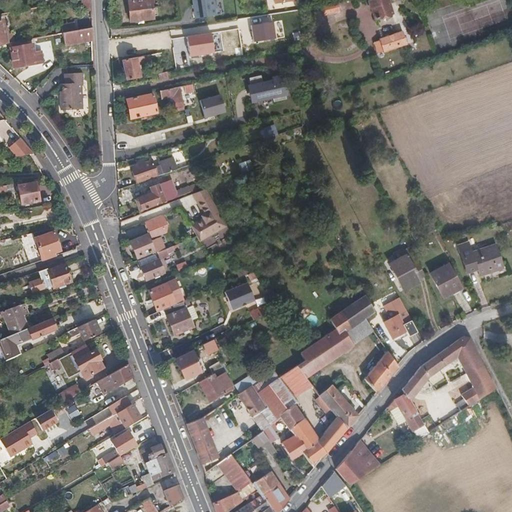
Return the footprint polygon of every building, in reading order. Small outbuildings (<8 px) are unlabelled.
[(92,9),(91,0),(84,0),(85,9),(92,9)] [(133,0),(129,0),(131,22),(154,20),(152,0),(133,0)] [(213,0),(191,0),(195,18),(216,14),(213,0)] [(369,0),(374,18),(392,13),(388,0),(369,0)] [(338,2),(323,6),(325,15),(340,11),(338,2)] [(15,40),(14,33),(6,34),(3,19),(0,19),(0,42),(12,41),(15,40)] [(273,22),(252,25),(254,42),(276,38),(273,22)] [(94,40),(94,28),(59,34),(60,38),(65,37),(66,44),(94,40)] [(379,52),(406,43),(402,32),(376,40),(379,52)] [(211,33),(188,37),(191,56),(214,53),(211,33)] [(45,62),(42,49),(35,50),(34,42),(19,44),(18,40),(15,40),(12,41),(15,66),(45,62)] [(137,42),(124,43),(125,50),(138,49),(137,42)] [(153,62),(152,54),(137,57),(138,64),(153,62)] [(138,64),(137,57),(125,59),(128,80),(141,77),(138,64)] [(85,109),(83,84),(85,83),(84,72),(66,73),(67,83),(64,84),(65,91),(65,98),(63,98),(64,110),(85,109)] [(287,91),(289,90),(286,77),(281,78),(281,76),(274,77),(275,80),(265,82),(263,75),(251,77),(255,98),(274,94),(275,97),(276,101),(289,98),(287,91)] [(183,94),(181,86),(161,90),(163,99),(177,96),(183,94)] [(128,100),(131,119),(158,113),(154,94),(128,100)] [(185,105),(183,94),(177,96),(179,106),(185,105)] [(221,95),(201,101),(206,118),(226,112),(221,95)] [(279,134),(275,124),(265,128),(268,137),(279,134)] [(32,150),(27,144),(18,133),(7,143),(14,153),(32,150)] [(180,168),(175,156),(161,161),(164,169),(157,171),(152,159),(133,168),(138,183),(180,168)] [(180,197),(172,179),(152,187),(153,191),(135,199),(140,213),(180,197)] [(34,180),(17,183),(20,201),(37,198),(34,180)] [(199,203),(212,195),(208,189),(194,194),(199,203)] [(230,226),(212,195),(199,203),(206,215),(203,217),(204,220),(196,225),(205,240),(230,226)] [(165,228),(161,217),(147,222),(152,233),(165,228)] [(412,232),(416,239),(432,231),(428,224),(412,232)] [(205,240),(196,225),(192,227),(201,243),(205,240)] [(162,235),(168,233),(165,228),(152,233),(154,238),(162,235)] [(41,259),(54,255),(53,251),(59,250),(53,233),(35,239),(41,259)] [(167,248),(162,235),(154,238),(151,240),(148,234),(132,241),(138,257),(153,251),(154,254),(167,248)] [(165,272),(159,259),(170,254),(169,252),(176,249),(175,245),(167,248),(154,254),(139,260),(147,279),(165,272)] [(401,260),(415,253),(412,248),(398,255),(401,260)] [(507,273),(499,249),(476,256),(476,257),(473,257),(472,253),(462,255),(465,263),(467,262),(472,277),(481,275),(483,281),(507,273)] [(427,276),(415,253),(401,260),(391,265),(403,288),(427,276)] [(69,277),(64,261),(46,267),(52,283),(69,277)] [(433,271),(446,297),(464,287),(451,262),(433,271)] [(223,290),(231,309),(254,299),(247,280),(223,290)] [(150,291),(157,309),(175,302),(173,296),(178,294),(173,281),(150,291)] [(307,376),(373,331),(365,319),(375,312),(366,295),(332,318),(338,328),(303,351),(307,358),(299,364),(307,376)] [(263,314),(278,307),(274,300),(260,307),(263,314)] [(197,324),(196,321),(193,322),(184,301),(166,309),(168,315),(176,335),(195,327),(194,325),(197,324)] [(25,326),(20,313),(23,312),(19,302),(1,308),(10,332),(25,326)] [(263,314),(260,307),(250,311),(254,319),(263,314)] [(420,331),(413,318),(404,323),(400,314),(387,320),(394,337),(408,331),(410,335),(420,331)] [(17,341),(55,326),(50,315),(25,326),(10,332),(0,336),(0,344),(5,358),(20,351),(17,341)] [(98,330),(92,317),(66,330),(68,336),(79,331),(82,338),(98,330)] [(408,398),(426,374),(430,371),(436,366),(454,353),(471,385),(459,393),(461,396),(453,402),(458,409),(492,386),(466,335),(460,335),(421,363),(401,387),(404,392),(408,398)] [(218,349),(213,338),(204,343),(209,354),(218,349)] [(72,358),(80,376),(99,366),(95,359),(97,358),(93,348),(88,350),(85,343),(71,351),(73,357),(72,358)] [(63,352),(59,346),(45,353),(49,360),(63,352)] [(376,394),(399,367),(387,350),(364,379),(376,394)] [(194,351),(178,359),(186,377),(202,368),(194,351)] [(31,378),(67,359),(64,352),(63,352),(49,360),(27,371),(31,378)] [(226,367),(222,360),(210,366),(214,373),(226,367)] [(102,392),(132,374),(127,361),(95,380),(102,392)] [(307,376),(299,364),(280,377),(295,398),(310,381),(307,376)] [(432,383),(441,375),(436,366),(430,371),(426,374),(432,383)] [(233,388),(224,372),(216,377),(214,373),(200,381),(210,400),(233,388)] [(296,403),(297,401),(295,398),(280,377),(260,391),(269,404),(279,420),(282,418),(284,416),(296,403)] [(241,393),(252,386),(247,380),(237,386),(241,393)] [(76,391),(72,385),(60,392),(63,398),(76,391)] [(267,406),(253,385),(252,386),(241,393),(239,394),(253,415),(267,406)] [(358,416),(341,395),(342,394),(338,391),(332,385),(320,395),(321,397),(334,411),(339,417),(348,428),(358,416)] [(359,399),(352,390),(349,394),(354,400),(356,398),(359,399)] [(427,429),(408,398),(404,392),(394,398),(397,403),(392,406),(400,421),(405,419),(411,428),(406,431),(411,439),(427,429)] [(111,411),(129,401),(124,394),(107,404),(111,411)] [(334,411),(321,397),(317,400),(321,406),(323,404),(331,414),(334,411)] [(116,428),(137,415),(129,400),(129,401),(111,411),(94,422),(98,428),(111,421),(116,428)] [(220,413),(229,407),(226,402),(208,415),(211,421),(222,415),(220,413)] [(288,425),(303,414),(296,403),(284,416),(288,425)] [(279,420),(269,404),(267,406),(253,415),(264,431),(269,427),(279,420)] [(55,419),(48,407),(33,416),(40,428),(55,419)] [(327,453),(348,428),(339,417),(320,439),(303,414),(288,425),(294,435),(305,451),(312,463),(327,453)] [(219,457),(206,422),(206,420),(205,419),(204,417),(188,423),(203,464),(219,457)] [(27,436),(35,431),(27,419),(0,435),(0,441),(8,455),(30,441),(27,436)] [(274,435),(269,427),(264,431),(269,439),(274,435)] [(135,442),(127,429),(111,439),(115,447),(101,455),(104,461),(108,459),(119,452),(135,442)] [(259,447),(269,439),(264,431),(252,439),(259,447)] [(305,451),(294,435),(281,444),(292,460),(305,451)] [(347,482),(380,461),(358,439),(335,467),(347,482)] [(172,468),(165,451),(162,452),(158,442),(140,449),(148,470),(149,472),(158,468),(160,473),(172,468)] [(122,458),(119,452),(108,459),(111,464),(122,458)] [(249,479),(231,455),(219,463),(237,490),(249,479)] [(160,473),(158,468),(149,472),(151,476),(160,473)] [(287,497),(270,471),(269,472),(266,469),(259,475),(261,478),(252,484),(258,491),(260,494),(273,511),(276,511),(288,498),(287,497)] [(125,492),(152,480),(151,476),(149,472),(148,470),(140,473),(142,478),(136,481),(135,480),(122,486),(125,492)] [(344,484),(332,470),(319,486),(324,493),(331,488),(333,492),(344,484)] [(182,494),(177,481),(162,488),(167,500),(182,494)] [(242,502),(258,491),(252,484),(238,495),(242,502)] [(100,498),(106,494),(104,490),(98,493),(100,498)] [(162,507),(155,491),(146,497),(154,511),(162,507)] [(217,511),(227,511),(242,502),(238,495),(238,494),(214,503),(217,511)] [(273,511),(260,494),(246,504),(251,511),(273,511)] [(0,511),(16,511),(7,497),(0,501),(0,511)] [(99,511),(94,503),(79,511),(99,511)]
